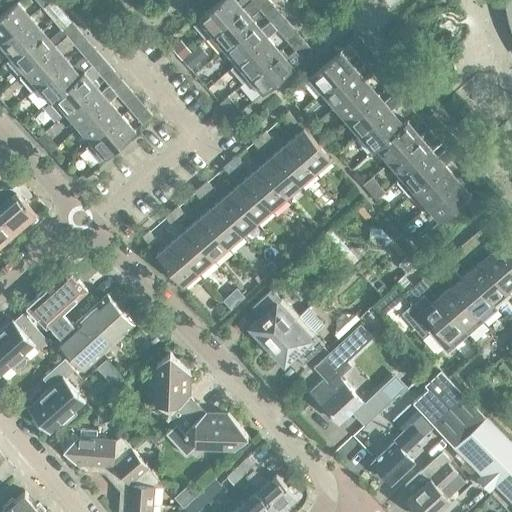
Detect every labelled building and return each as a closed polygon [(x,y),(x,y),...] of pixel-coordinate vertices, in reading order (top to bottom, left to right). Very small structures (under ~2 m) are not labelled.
[(0,15),(0,41),(30,15),(18,0),(0,15)] [(54,0),(47,0),(41,6),(48,13),(58,4),(54,0)] [(212,34),(251,0),(238,0),(237,1),(236,0),(219,0),(199,18),(212,34)] [(251,0),(212,34),(224,48),(255,22),(250,16),(259,9),(259,7),(258,5),(263,0),(251,0)] [(268,37),(277,29),(287,20),(281,13),(272,21),(271,20),(261,29),(255,22),(224,48),(237,63),(268,37)] [(0,41),(0,43),(12,57),(43,30),(30,15),(0,41)] [(12,57),(24,72),(77,26),(72,20),(62,29),(61,28),(50,38),(43,30),(12,57)] [(283,35),(293,26),(287,20),(277,29),(283,35)] [(24,72),(37,86),(68,60),(63,53),(74,43),(73,42),(83,33),(77,26),(24,72)] [(310,77),(324,93),(354,67),(348,59),(366,43),(359,35),(341,50),(310,77)] [(243,82),(249,77),(279,51),(268,37),(237,63),(231,68),(243,82)] [(262,93),(293,66),(303,58),(302,57),(312,49),(306,42),(287,59),(279,51),(249,77),(262,93)] [(51,102),(55,99),(54,98),(102,56),(97,50),(87,58),(82,58),(74,66),(68,60),(37,86),(51,102)] [(54,98),(55,99),(66,113),(97,86),(100,84),(94,78),(100,73),(98,71),(108,63),(102,56),(54,98)] [(369,68),(374,74),(385,65),(380,59),(369,68)] [(385,65),(374,74),(380,81),(391,72),(385,65)] [(324,93),(336,107),(367,81),(354,67),(324,93)] [(66,113),(79,128),(110,101),(110,100),(117,94),(118,94),(128,86),(122,79),(113,87),(110,84),(101,91),(97,86),(66,113)] [(336,107),(348,122),(379,95),(367,81),(336,107)] [(128,86),(118,94),(123,100),(133,92),(128,86)] [(348,122),(360,136),(391,110),(391,109),(399,102),(400,102),(409,94),(405,88),(395,97),(392,94),(384,101),(379,95),(348,122)] [(409,94),(400,102),(406,109),(415,101),(409,94)] [(79,128),(92,142),(123,115),(110,101),(79,128)] [(137,116),(143,123),(153,115),(147,108),(137,116)] [(282,116),(290,125),(296,120),(288,110),(282,116)] [(377,147),(404,124),(403,123),(391,110),(360,136),(374,152),(378,148),(377,147)] [(428,127),(438,118),(433,112),(422,121),(428,127)] [(92,142),(86,147),(99,162),(136,131),(123,115),(92,142)] [(433,150),(428,143),(437,136),(435,134),(444,125),(438,118),(428,127),(420,134),(389,161),(402,176),(433,150)] [(389,161),(420,134),(407,119),(403,123),(404,124),(377,147),(378,148),(389,161)] [(304,127),(288,141),(315,172),(331,158),(304,127)] [(265,130),(259,135),(267,145),(274,140),(265,130)] [(267,145),(259,135),(253,141),(261,150),(267,145)] [(288,141),(273,153),(300,185),(315,172),(288,141)] [(415,191),(446,164),(445,164),(454,156),(454,157),(464,148),(458,141),(448,150),(447,149),(445,149),(437,155),(433,150),(402,176),(397,181),(409,195),(415,191)] [(464,148),(454,157),(459,163),(469,154),(464,148)] [(273,153),(259,166),(286,197),(300,185),(273,153)] [(236,155),(230,160),(238,170),(244,165),(236,155)] [(238,170),(230,160),(224,166),(232,175),(238,170)] [(415,191),(427,206),(458,179),(446,164),(415,191)] [(259,166),(245,178),(271,210),(286,197),(259,166)] [(473,179),(479,186),(489,177),(483,171),(473,179)] [(381,187),(372,176),(362,184),(372,195),(381,187)] [(245,178),(230,191),(257,222),(271,210),(245,178)] [(458,179),(427,206),(440,221),(471,194),(458,179)] [(207,180),(201,185),(209,195),(215,190),(207,180)] [(1,187),(0,188),(0,209),(18,230),(37,214),(25,201),(33,194),(21,181),(12,187),(1,187)] [(209,195),(201,185),(195,191),(203,200),(209,195)] [(230,191),(216,203),(242,235),(257,222),(230,191)] [(216,203),(201,216),(228,247),(242,235),(216,203)] [(178,205),(172,210),(180,220),(186,215),(178,205)] [(0,209),(0,245),(18,230),(0,209)] [(180,220),(172,210),(165,216),(174,225),(180,220)] [(201,216),(186,228),(213,260),(228,247),(201,216)] [(494,247),(511,267),(511,235),(510,234),(495,216),(488,222),(496,232),(495,233),(495,235),(501,242),(494,247)] [(186,228),(172,241),(199,272),(213,260),(186,228)] [(143,235),(151,245),(157,240),(149,230),(143,235)] [(474,252),(480,259),(508,291),(511,287),(511,267),(494,247),(489,252),(482,244),(481,246),(472,236),(465,241),(474,252)] [(199,272),(172,241),(157,254),(183,285),(199,272)] [(468,257),(474,252),(465,241),(459,247),(468,257)] [(415,263),(407,254),(398,263),(407,271),(415,263)] [(480,259),(466,272),(497,309),(498,308),(494,303),(508,291),(480,259)] [(443,261),(436,267),(445,277),(452,271),(443,261)] [(68,267),(47,286),(67,308),(88,289),(68,267)] [(445,277),(436,267),(430,272),(438,282),(445,277)] [(466,272),(451,284),(478,316),(479,316),(483,321),(497,309),(466,272)] [(451,284),(437,297),(438,298),(464,329),(464,328),(469,333),(483,321),(478,316),(451,284)] [(407,291),(416,301),(422,295),(414,285),(407,291)] [(50,324),(61,336),(74,324),(63,312),(67,308),(47,286),(26,305),(46,327),(50,324)] [(250,326),(267,345),(299,315),(282,297),(281,298),(272,288),(252,307),(261,317),(250,326)] [(74,324),(61,336),(57,340),(83,369),(134,323),(108,294),(74,324)] [(464,329),(438,298),(431,303),(424,294),(422,295),(416,301),(414,302),(434,326),(428,331),(447,352),(468,334),(464,329)] [(299,315),(267,345),(284,363),(295,354),(304,363),(324,344),(315,335),(317,333),(311,328),(321,319),(309,306),(300,315),(299,315)] [(38,349),(47,340),(29,320),(21,328),(13,319),(12,320),(13,321),(0,332),(0,377),(1,376),(0,375),(11,365),(15,368),(19,368),(23,366),(26,362),(26,358),(24,354),(34,344),(38,349)] [(343,367),(345,366),(345,361),(344,359),(369,335),(359,324),(313,367),(324,379),(310,392),(338,422),(341,419),(343,421),(350,415),(348,413),(361,400),(343,381),(350,375),(343,367)] [(156,401),(177,423),(198,403),(185,389),(190,385),(191,372),(171,350),(157,363),(158,363),(157,401),(156,401)] [(84,402),(85,402),(65,377),(74,369),(65,359),(44,378),(52,388),(29,408),(28,407),(27,408),(50,434),(51,433),(50,432),(61,422),(64,425),(76,414),(73,411),(83,401),(84,402)] [(455,445),(486,416),(440,368),(424,383),(427,387),(413,400),(455,445)] [(366,405),(374,414),(397,393),(388,384),(366,405)] [(198,403),(177,423),(166,433),(186,454),(196,444),(197,445),(197,444),(235,446),(248,434),(229,413),(216,412),(211,417),(198,403)] [(413,423),(421,415),(410,403),(393,418),(404,430),(372,461),(391,481),(413,460),(405,451),(423,434),(413,423)] [(511,441),(486,416),(455,445),(482,475),(478,478),(489,490),(495,484),(511,501),(511,441)] [(83,472),(94,472),(97,428),(82,428),(81,438),(78,438),(73,432),(59,444),(83,472)] [(94,472),(105,473),(132,448),(121,435),(115,440),(97,439),(97,428),(94,472)] [(244,473),(259,490),(259,489),(279,511),(296,496),(277,474),(267,483),(252,466),(268,451),(261,444),(248,457),(239,466),(242,469),(240,471),(243,474),(244,473)] [(105,473),(121,491),(148,466),(132,448),(105,473)] [(0,466),(8,460),(0,450),(0,466)] [(422,469),(405,485),(414,494),(408,500),(420,511),(435,511),(451,498),(441,488),(457,472),(448,462),(451,459),(442,450),(422,469)] [(0,482),(16,469),(8,460),(0,466),(0,482)] [(121,491),(120,502),(153,504),(154,485),(160,480),(148,466),(121,491)] [(227,489),(243,474),(240,471),(242,469),(239,466),(227,476),(221,482),(223,485),(227,489)] [(223,485),(221,482),(216,478),(201,492),(208,500),(223,485)] [(259,489),(259,490),(242,504),(248,511),(278,511),(279,511),(259,489)] [(0,511),(51,511),(47,508),(43,511),(25,490),(0,511)] [(187,511),(195,511),(208,500),(201,492),(184,508),(187,511)] [(152,511),(153,504),(120,502),(119,511),(152,511)]
